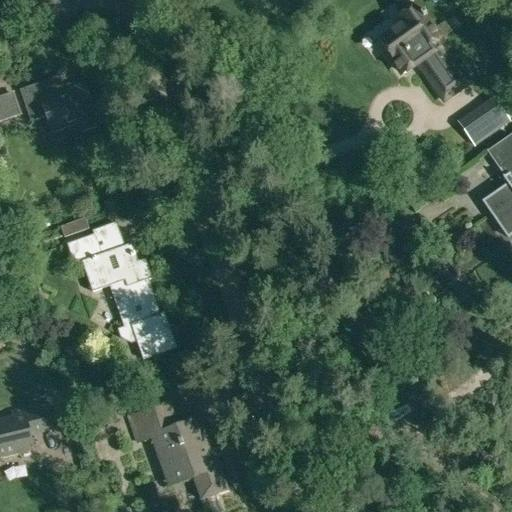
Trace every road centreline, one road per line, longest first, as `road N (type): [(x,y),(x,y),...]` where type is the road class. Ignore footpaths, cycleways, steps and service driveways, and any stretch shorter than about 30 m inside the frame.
road 1 (unclassified): [(305,511),(124,0)]
road 2 (track): [(288,462),(386,435),(414,445),(493,511)]
